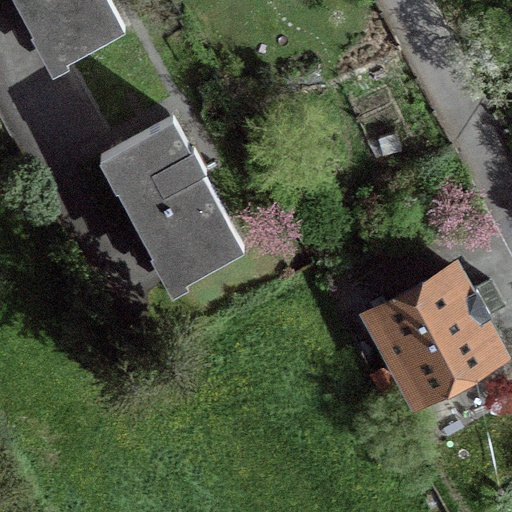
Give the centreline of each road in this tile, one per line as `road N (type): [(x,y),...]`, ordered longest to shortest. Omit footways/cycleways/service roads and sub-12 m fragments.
road 1 (residential): [(0,47),(133,306)]
road 2 (residential): [(399,0),(511,210)]
